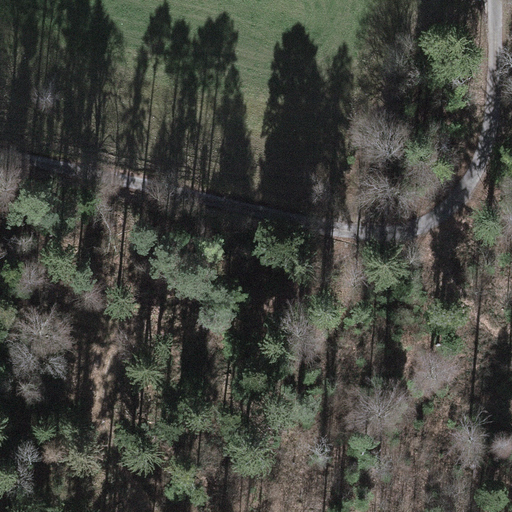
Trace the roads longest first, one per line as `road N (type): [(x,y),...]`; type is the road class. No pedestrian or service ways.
road 1 (unclassified): [(495,0),(491,113),(480,160),(456,199),(415,228),(343,229),(0,154)]
road 2 (track): [(0,306),(133,331),(251,319),(285,306),(316,276),(343,229),(389,46),(420,0)]
road 3 (track): [(154,511),(109,438),(99,402),(100,373),(133,331)]
